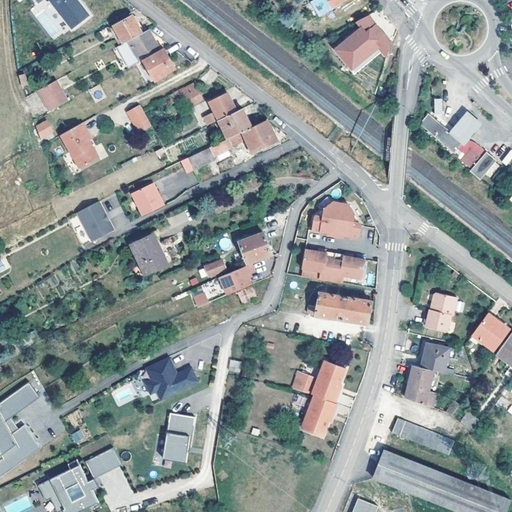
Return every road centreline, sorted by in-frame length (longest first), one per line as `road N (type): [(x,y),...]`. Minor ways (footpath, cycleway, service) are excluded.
road 1 (residential): [(348,166),(297,207),(269,303),(230,329),(202,478),(145,499)]
road 2 (unclassified): [(325,511),(376,378),(395,251),(392,208)]
road 3 (residential): [(348,166),(137,0)]
road 4 (track): [(4,0),(12,85),(54,193)]
road 5 (unclassified): [(428,40),(410,64),(392,208)]
road 6 (residential): [(392,208),(511,298)]
